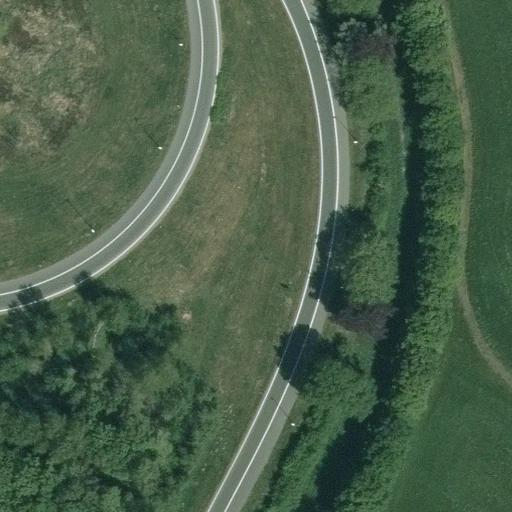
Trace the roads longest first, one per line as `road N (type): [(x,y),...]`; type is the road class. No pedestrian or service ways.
road 1 (motorway): [(215,511),(305,315),(324,230),(326,133),(315,67),(289,0)]
road 2 (motorway): [(204,0),(204,99),(170,188),(111,253),(66,281),(0,303)]
